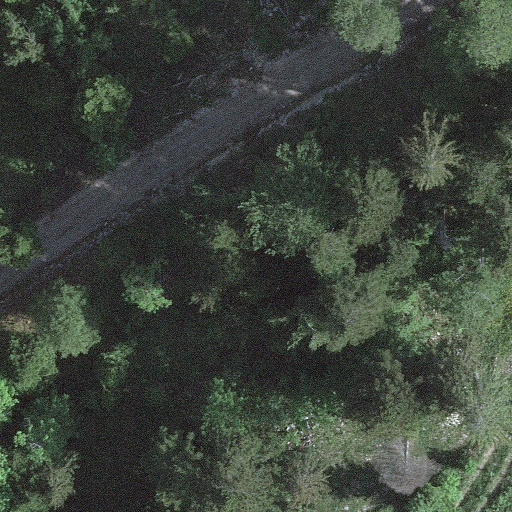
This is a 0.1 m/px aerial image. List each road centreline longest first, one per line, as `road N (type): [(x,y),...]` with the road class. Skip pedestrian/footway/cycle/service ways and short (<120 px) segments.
road 1 (track): [(427,0),(174,158),(0,283)]
road 2 (track): [(358,511),(511,394)]
